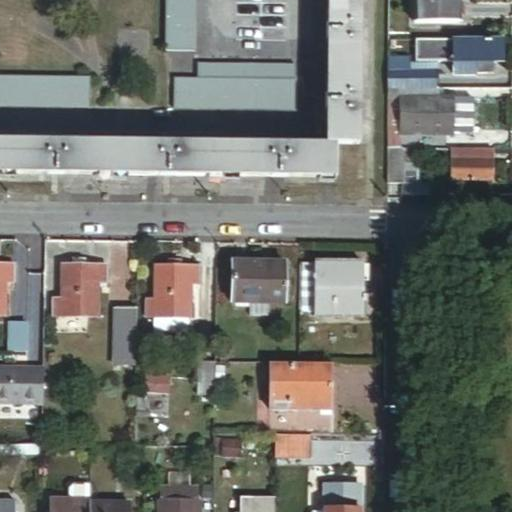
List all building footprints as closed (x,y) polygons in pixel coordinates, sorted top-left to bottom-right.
[(195,0),(165,0),(165,53),(195,53),(195,0)] [(325,0),(325,147),(335,147),(359,147),(359,0),(325,0)] [(457,23),(457,0),(412,0),(413,23),(457,23)] [(452,62),(452,40),(415,40),(415,62),(452,62)] [(502,40),(452,40),(452,62),(452,74),(485,75),(485,62),(491,62),(502,63),(502,40)] [(410,71),(410,56),(388,56),(388,71),(410,71)] [(173,79),(173,110),(295,111),(295,67),(197,66),(197,79),(173,79)] [(410,71),(388,71),(388,90),(436,90),(437,71),(410,71)] [(90,79),(0,77),(0,107),(89,109),(90,79)] [(388,90),(388,99),(401,99),(436,99),(436,90),(388,90)] [(401,99),(388,99),(387,149),(400,149),(400,134),(401,99)] [(453,99),(436,99),(401,99),(400,134),(453,135),(453,99)] [(0,179),(335,181),(335,147),(325,147),(0,144),(0,179)] [(387,149),(387,184),(405,185),(405,181),(405,149),(400,149),(387,149)] [(469,150),(452,150),(452,161),(469,161),(469,150)] [(492,150),(469,150),(469,161),(492,161),(492,150)] [(492,161),(469,161),(452,161),(451,181),(491,181),(492,161)] [(284,264),(231,264),(232,304),(255,305),(281,305),(283,305),(284,264)] [(14,266),(5,265),(4,284),(14,284),(14,266)] [(96,319),(97,285),(97,267),(85,267),(73,266),(62,266),(62,301),(53,300),(53,318),(96,319)] [(312,267),(302,267),(302,316),(312,316),(312,318),(347,319),(348,303),(363,303),(363,266),(312,266),(312,267)] [(97,267),(97,285),(106,285),(107,267),(97,267)] [(146,301),(146,319),(151,319),(186,320),(189,320),(190,286),(190,268),(179,268),(168,267),(155,267),(155,301),(146,301)] [(200,268),(190,268),(190,286),(200,286),(200,268)] [(363,319),(363,303),(348,303),(347,319),(363,319)] [(281,305),(255,305),(255,314),(281,315),(281,305)] [(136,308),(112,307),(111,366),(134,366),(136,308)] [(186,320),(151,319),(151,334),(186,334),(186,320)] [(8,323),(8,351),(28,351),(29,323),(8,323)] [(221,351),(217,354),(223,363),(227,360),(221,351)] [(215,364),(198,364),(198,398),(215,398),(215,383),(215,368),(215,364)] [(298,365),(272,364),(272,412),(332,413),(333,365),(298,365)] [(43,369),(0,368),(0,403),(42,404),(43,369)] [(225,368),(215,368),(215,383),(225,383),(225,368)] [(166,377),(143,377),(142,393),(165,394),(166,377)] [(464,424),(445,423),(444,444),(463,444),(464,424)] [(307,437),(276,437),(276,454),(307,454),(307,437)] [(242,444),(214,444),(214,449),(214,462),(242,463),(242,444)] [(68,490),(68,500),(87,501),(87,485),(73,485),(68,490)] [(159,486),(159,504),(197,505),(197,487),(159,486)] [(144,488),(144,504),(154,504),(154,489),(144,488)] [(355,511),(356,488),(318,488),(317,511),(355,511)] [(86,511),(87,504),(87,501),(68,500),(51,500),(50,511),(86,511)] [(241,502),(241,511),(275,511),(275,502),(241,502)] [(15,511),(16,504),(0,503),(0,511),(15,511)]
